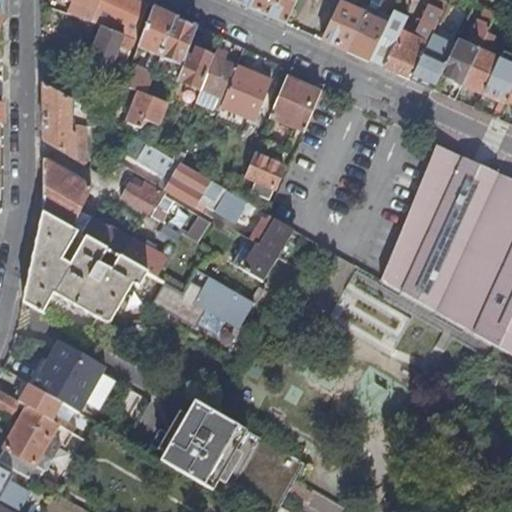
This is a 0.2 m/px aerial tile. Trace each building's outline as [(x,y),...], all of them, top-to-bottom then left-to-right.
[(89,17),(93,19),(101,0),(63,0),(63,2),(90,13),(89,17)] [(127,19),(142,25),(149,7),(132,0),(101,0),(93,19),(91,23),(103,28),(107,30),(111,21),(124,26),(127,19)] [(230,0),(287,25),(297,0),(230,0)] [(413,38),(401,32),(384,68),(396,74),(411,81),(424,53),(448,4),(440,0),(427,0),(425,5),(429,7),(413,38)] [(360,11),(340,3),(321,40),(347,52),(367,10),(369,7),(364,4),(360,11)] [(138,48),(158,57),(161,58),(175,19),(153,9),(138,48)] [(370,62),(388,25),(370,18),(373,13),(367,10),(347,52),(355,56),(370,62)] [(458,82),(463,84),(488,33),(497,15),(485,10),(467,45),(458,41),(448,60),(441,75),(444,76),(442,79),(456,86),(458,82)] [(384,68),(401,32),(408,18),(395,12),(388,25),(370,62),(384,68)] [(175,19),(161,58),(183,68),(187,57),(198,29),(191,26),(175,19)] [(123,75),(136,41),(107,30),(103,28),(89,63),(110,72),(111,70),(123,75)] [(484,94),(500,60),(489,55),(497,37),(488,33),(463,84),(484,94)] [(183,68),(175,89),(180,91),(183,84),(201,92),(202,90),(215,59),(198,52),(195,52),(192,59),(187,57),(183,68)] [(433,91),(441,75),(448,60),(437,55),(435,59),(424,53),(411,81),(424,87),(433,91)] [(511,57),(503,53),(500,60),(484,94),(505,104),(506,102),(511,89),(511,57)] [(227,58),(217,54),(215,59),(202,90),(225,100),(238,70),(239,66),(226,61),(227,58)] [(158,57),(151,74),(154,75),(161,58),(158,57)] [(154,75),(151,74),(131,66),(124,87),(140,93),(146,96),(154,75)] [(77,88),(43,69),(43,85),(70,101),(77,88)] [(225,100),(222,108),(250,120),(246,127),(251,129),(255,121),(257,122),(272,84),(238,70),(225,100)] [(271,118),(298,129),(304,132),(321,94),(287,80),(271,118)] [(72,102),(70,101),(43,85),(43,119),(43,143),(87,168),(88,128),(72,126),(72,102)] [(146,96),(140,93),(128,124),(141,130),(149,123),(161,127),(169,105),(146,96)] [(441,137),(429,132),(424,144),(435,150),(437,146),(441,137)] [(195,209),(199,203),(203,196),(215,202),(218,197),(222,199),(215,212),(235,224),(245,208),(257,216),(260,211),(153,148),(146,145),(134,138),(128,149),(174,176),(165,191),(195,209)] [(153,148),(155,141),(149,139),(146,145),(153,148)] [(435,150),(382,280),(410,296),(511,356),(511,180),(437,146),(435,150)] [(283,167),(256,156),(246,178),(265,186),(263,189),(273,193),(283,167)] [(71,232),(92,190),(44,161),(44,200),(43,210),(42,215),(71,232)] [(109,181),(118,164),(107,164),(100,176),(109,181)] [(164,196),(145,184),(141,191),(130,185),(121,199),(152,217),(161,222),(166,214),(157,208),(164,196)] [(199,203),(215,212),(222,199),(218,197),(215,202),(203,196),(199,203)] [(23,302),(44,314),(55,295),(99,320),(99,319),(107,323),(110,324),(111,323),(129,293),(147,303),(151,302),(196,328),(206,310),(182,296),(156,281),(120,260),(80,237),(71,232),(42,215),(33,257),(23,302)] [(120,260),(131,241),(91,218),(80,237),(120,260)] [(197,218),(185,239),(198,246),(209,224),(197,218)] [(259,246),(278,258),(295,231),(275,220),(273,224),(265,219),(260,228),(267,232),(259,246)] [(177,245),(166,239),(164,243),(175,249),(177,245)] [(156,281),(171,256),(166,253),(163,258),(132,240),(131,241),(120,260),(156,281)] [(263,283),(274,265),(278,258),(259,246),(244,271),(263,283)] [(239,329),(254,305),(197,271),(182,296),(206,310),(239,329)] [(229,346),(236,335),(217,324),(210,336),(229,346)] [(40,355),(25,381),(30,384),(64,404),(83,415),(109,369),(60,341),(49,360),(40,355)] [(251,372),(268,382),(282,357),(265,347),(251,372)] [(499,378),(489,371),(482,383),(492,389),(499,378)] [(190,398),(145,372),(137,385),(183,411),(190,398)] [(415,386),(409,383),(405,389),(411,392),(415,386)] [(59,425),(79,437),(82,431),(57,416),(64,404),(30,384),(19,403),(59,425)] [(59,425),(19,403),(0,391),(0,408),(21,421),(0,457),(0,462),(38,484),(46,471),(37,466),(43,454),(52,459),(62,443),(52,437),(59,425)] [(113,432),(156,457),(174,426),(130,401),(113,432)] [(259,438),(214,412),(207,424),(251,450),(259,438)] [(182,472),(225,497),(243,465),(200,440),(182,472)] [(284,452),(250,511),(251,511),(279,511),(282,507),(296,482),(306,465),(284,452)] [(0,470),(0,501),(19,511),(20,511),(29,496),(8,485),(12,477),(0,470)]
